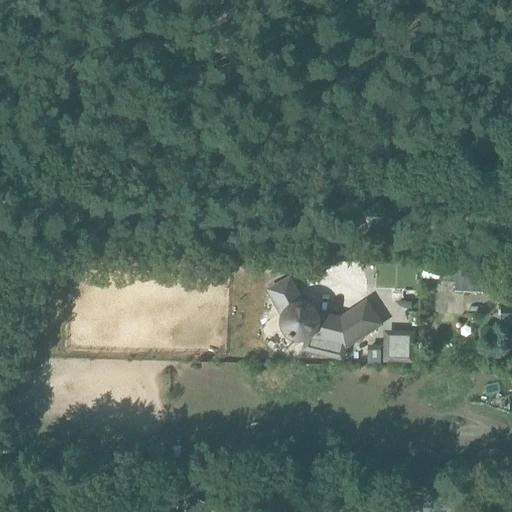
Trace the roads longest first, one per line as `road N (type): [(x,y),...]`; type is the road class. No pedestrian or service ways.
road 1 (unclassified): [(511,220),(0,216)]
road 2 (unknown): [(321,0),(290,11),(183,16),(110,43),(31,92),(0,122)]
